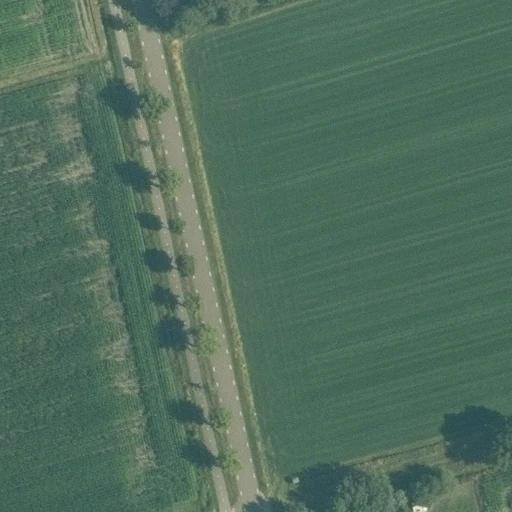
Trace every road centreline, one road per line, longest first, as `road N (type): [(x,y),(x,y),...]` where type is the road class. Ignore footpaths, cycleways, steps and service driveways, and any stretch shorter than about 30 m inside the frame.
road 1 (unclassified): [(250,511),(139,0)]
road 2 (track): [(275,511),(511,447)]
